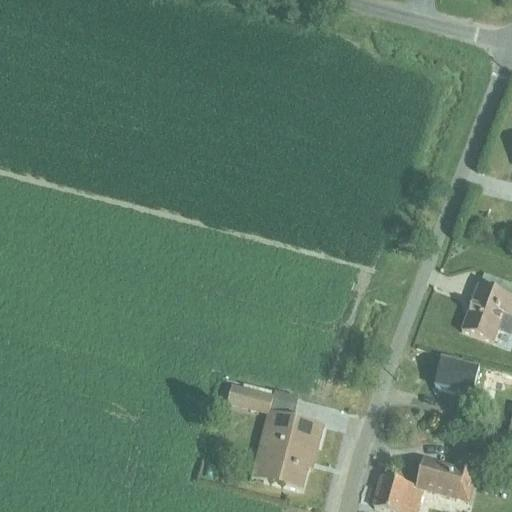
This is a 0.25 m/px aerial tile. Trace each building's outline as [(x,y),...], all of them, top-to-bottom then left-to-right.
[(480,288),(511,299),(511,286),(485,276),(480,288)] [(511,299),(480,288),(479,288),(462,334),(494,346),(500,331),(505,317),(511,319),(511,299)] [(511,319),(505,317),(500,331),(511,335),(511,319)] [(442,362),(435,390),(473,399),(479,370),(442,362)] [(511,375),(489,369),(485,386),(504,391),(506,384),(511,385),(511,387),(511,375)] [(316,446),(319,447),(324,428),(293,421),(298,400),(243,386),(242,391),(232,388),(227,408),(267,418),(251,481),(301,493),(307,469),(303,468),(305,459),(313,461),(316,446)] [(307,469),(301,493),(303,494),(308,472),(313,473),(319,447),(316,446),(313,461),(305,459),(303,468),(307,469)] [(383,479),(374,510),(381,511),(417,511),(423,494),(469,506),(480,465),(456,459),(454,468),(424,461),(416,489),(383,479)]
